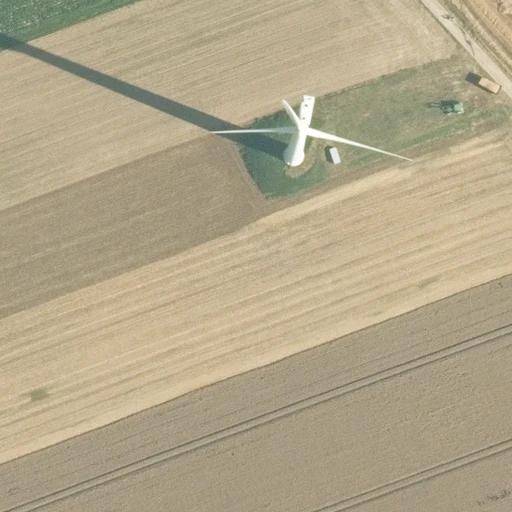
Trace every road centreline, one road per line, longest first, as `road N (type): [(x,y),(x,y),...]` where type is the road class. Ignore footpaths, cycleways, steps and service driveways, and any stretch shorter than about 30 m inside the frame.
road 1 (track): [(303,144),(495,71)]
road 2 (track): [(172,0),(0,63)]
